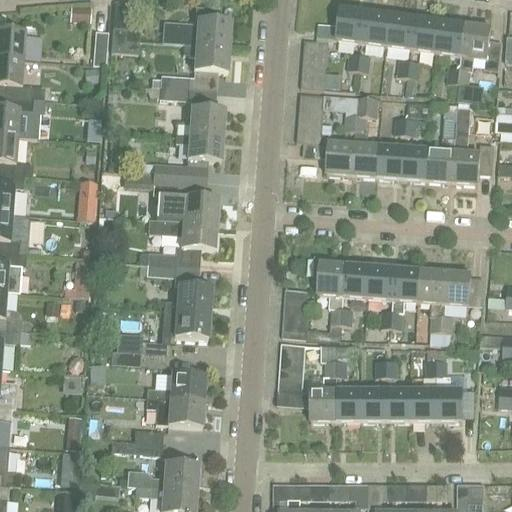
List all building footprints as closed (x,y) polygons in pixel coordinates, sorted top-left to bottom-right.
[(72,23),(89,24),(91,11),(73,9),(72,23)] [(183,49),(228,52),(230,27),(218,26),(219,14),(196,12),(195,30),(164,27),(162,47),(183,49)] [(336,44),(361,48),(365,15),(340,12),(336,44)] [(390,19),(365,15),(361,48),(385,51),(390,19)] [(415,22),(390,19),(385,51),(410,54),(415,22)] [(440,25),(415,22),(410,54),(435,58),(440,25)] [(465,29),(440,25),(435,58),(460,61),(462,50),(465,29)] [(468,92),(470,76),(472,76),(474,63),(485,64),(484,74),(498,76),(501,49),(488,47),(490,32),(465,29),(462,50),(460,61),(458,74),(456,90),(468,92)] [(139,35),(125,34),(112,33),(110,56),(137,58),(138,46),(139,35)] [(0,62),(22,65),(25,38),(0,35),(0,62)] [(105,71),(108,38),(95,37),(93,70),(105,71)] [(304,45),(303,57),(327,59),(328,47),(304,45)] [(194,60),(193,75),(227,77),(228,52),(183,49),(182,59),(194,60)] [(303,57),(302,69),(326,70),(327,59),(303,57)] [(359,61),(350,59),(348,75),(357,76),(359,61)] [(368,78),(370,62),(359,61),(357,76),(368,78)] [(0,89),(2,90),(1,102),(28,104),(32,104),(32,105),(43,106),(44,93),(20,92),(22,65),(0,62),(0,89)] [(400,66),(397,82),(407,83),(410,67),(400,66)] [(407,83),(408,83),(406,101),(415,102),(417,85),(420,69),(410,67),(407,83)] [(302,69),(302,81),(325,82),(326,70),(302,69)] [(447,89),(456,90),(458,74),(449,73),(447,89)] [(160,92),(188,94),(188,83),(160,81),(160,92)] [(324,94),(325,82),(302,81),(301,93),(324,94)] [(160,92),(159,105),(187,107),(188,94),(160,92)] [(300,99),(299,111),(323,113),(324,101),(300,99)] [(323,113),(323,114),(345,115),(346,102),(324,101),(323,113)] [(0,114),(0,140),(16,142),(18,116),(31,117),(32,105),(32,104),(28,104),(1,102),(1,114),(0,114)] [(355,136),(356,122),(357,103),(346,102),(345,115),(344,136),(355,137),(355,136)] [(357,103),(356,122),(376,124),(377,105),(357,103)] [(299,111),(298,123),(322,125),(323,114),(323,113),(299,111)] [(453,156),(451,188),(477,190),(478,179),(492,180),(494,150),(480,149),(479,158),(467,157),(471,113),(456,112),(455,128),(454,144),(453,156)] [(190,114),(188,139),(222,142),(224,116),(190,114)] [(298,123),(297,135),(321,137),(322,125),(298,123)] [(395,124),(394,140),(405,141),(406,125),(395,124)] [(416,142),(417,126),(406,125),(405,141),(416,142)] [(444,143),(454,144),(455,128),(445,128),(444,143)] [(320,149),(321,137),(297,135),(296,147),(320,149)] [(354,149),(352,181),(376,183),(379,151),(366,150),(367,136),(355,136),(355,137),(354,149)] [(220,166),(222,142),(188,139),(186,164),(220,166)] [(0,179),(23,182),(30,182),(31,170),(14,169),(16,142),(0,140),(0,179)] [(429,154),(426,187),(451,188),(453,156),(454,144),(444,143),(442,143),(441,155),(429,154)] [(326,179),(352,181),(354,149),(328,147),(326,179)] [(404,152),(379,151),(376,183),(401,185),(404,152)] [(426,187),(429,154),(404,152),(401,185),(426,187)] [(207,171),(187,170),(185,170),(153,168),(152,180),(186,183),(206,184),(207,171)] [(22,194),(23,182),(0,179),(0,219),(10,220),(12,193),(22,194)] [(95,220),(101,182),(88,180),(82,218),(95,220)] [(172,196),(185,197),(205,198),(206,184),(186,183),(152,180),(151,194),(172,196)] [(215,230),(217,205),(172,201),(171,217),(167,217),(166,227),(215,230)] [(0,257),(17,259),(18,247),(8,246),(10,220),(0,219),(0,257)] [(175,260),(147,258),(146,269),(169,271),(199,273),(200,254),(213,255),(215,230),(166,227),(148,225),(148,239),(180,242),(179,252),(175,252),(175,260)] [(0,296),(5,297),(19,298),(21,271),(24,272),(25,260),(17,259),(0,257),(0,296)] [(89,297),(92,263),(79,261),(75,296),(89,297)] [(343,314),(344,301),(346,269),(336,268),(336,263),(315,262),(314,284),(319,285),(317,300),(330,300),(329,313),(331,313),(330,329),(341,330),(343,314)] [(209,287),(198,286),(199,273),(169,271),(146,269),(146,281),(174,283),(173,291),(176,291),(175,307),(164,306),(163,314),(175,315),(174,316),(208,318),(210,293),(208,293),(209,287)] [(344,301),(368,303),(371,271),(346,269),(344,301)] [(396,272),(371,271),(368,303),(393,305),(396,272)] [(404,306),(418,307),(420,274),(396,272),(393,305),(392,318),(391,334),(402,335),(404,306)] [(442,320),(443,308),(445,276),(420,274),(418,307),(430,308),(429,320),(431,321),(430,336),(441,337),(442,320)] [(468,310),(471,278),(445,276),(443,308),(468,310)] [(286,293),(285,306),(308,307),(309,295),(286,293)] [(20,337),(20,325),(18,325),(18,321),(17,318),(14,317),(3,316),(5,297),(0,296),(0,335),(18,337),(20,337)] [(285,306),(284,318),(307,319),(308,307),(285,306)] [(140,346),(139,358),(164,360),(167,360),(169,341),(206,344),(208,318),(174,316),(175,315),(163,314),(150,313),(148,347),(140,346)] [(353,314),(343,314),(341,330),(352,331),(353,314)] [(382,317),(381,334),(391,334),(392,318),(382,317)] [(284,318),(283,330),(306,331),(307,319),(284,318)] [(442,320),(441,337),(451,337),(452,321),(442,320)] [(305,343),(306,331),(283,330),(282,342),(305,343)] [(18,337),(0,335),(0,361),(1,348),(18,349),(20,337),(18,337)] [(116,338),(115,356),(139,358),(140,346),(141,340),(116,338)] [(511,342),(502,342),(502,353),(511,353),(511,342)] [(304,362),(305,350),(282,349),(281,360),(304,362)] [(311,395),(310,427),(337,427),(337,395),(337,384),(337,367),(337,351),(321,351),(321,367),(325,367),(325,383),(323,383),(323,395),(311,395)] [(511,353),(502,353),(501,364),(511,365),(511,353)] [(424,383),(424,395),(412,395),(412,427),(437,428),(437,405),(437,355),(428,355),(428,367),(425,367),(425,383),(424,383)] [(462,428),(462,395),(449,395),(449,383),(448,383),(448,367),(447,367),(447,355),(437,355),(437,405),(437,428),(462,428)] [(111,356),(110,369),(138,371),(138,369),(139,358),(111,356)] [(167,360),(164,360),(139,358),(138,369),(166,371),(167,360)] [(281,360),(280,372),(303,374),(304,362),(281,360)] [(347,367),(337,367),(337,384),(347,384),(347,367)] [(375,367),(375,383),(386,383),(386,367),(375,367)] [(398,367),(386,367),(386,383),(398,383),(398,367)] [(280,372),(279,384),(303,386),(303,374),(280,372)] [(147,389),(146,403),(202,407),(204,382),(170,379),(170,391),(147,389)] [(302,398),(303,386),(279,384),(278,396),(302,398)] [(0,413),(10,414),(12,414),(14,390),(0,389),(0,413)] [(511,391),(500,391),(499,402),(511,403),(511,391)] [(362,395),(337,395),(337,427),(362,427),(362,395)] [(362,427),(387,427),(387,395),(362,395),(362,427)] [(412,427),(412,395),(387,395),(387,427),(412,427)] [(498,413),(511,414),(511,403),(499,402),(498,413)] [(201,433),(202,407),(146,403),(145,414),(156,415),(155,429),(201,433)] [(0,452),(7,453),(10,414),(0,413),(0,452)] [(67,422),(67,430),(79,431),(80,423),(67,422)] [(163,438),(134,436),(134,447),(162,449),(163,438)] [(77,456),(78,446),(65,445),(64,455),(77,456)] [(161,461),(162,449),(134,447),(133,459),(161,461)] [(0,452),(0,491),(8,492),(19,493),(21,478),(5,477),(7,453),(0,452)] [(127,491),(135,491),(195,496),(197,471),(163,468),(162,485),(152,484),(146,478),(128,477),(127,491)] [(78,482),(60,480),(59,492),(77,494),(78,482)] [(299,511),(299,505),(299,489),(289,489),(289,505),(288,511),(299,511)] [(299,505),(310,505),(310,489),(299,489),(299,505)] [(340,505),(340,489),(329,489),(329,505),(340,505)] [(340,489),(340,505),(350,505),(350,489),(340,489)] [(367,511),(368,489),(356,489),(356,509),(358,511),(367,511)] [(382,489),(368,489),(367,511),(377,511),(382,508),(382,489)] [(387,505),(396,505),(396,489),(387,489),(387,505)] [(436,505),(436,489),(423,489),(423,505),(436,505)] [(467,511),(469,491),(457,490),(456,509),(456,511),(467,511)] [(8,492),(0,491),(0,511),(4,511),(5,505),(8,502),(8,492)] [(194,511),(195,496),(135,491),(134,501),(161,503),(160,511),(194,511)] [(482,511),(482,510),(484,510),(485,491),(469,491),(467,511),(482,511)]
